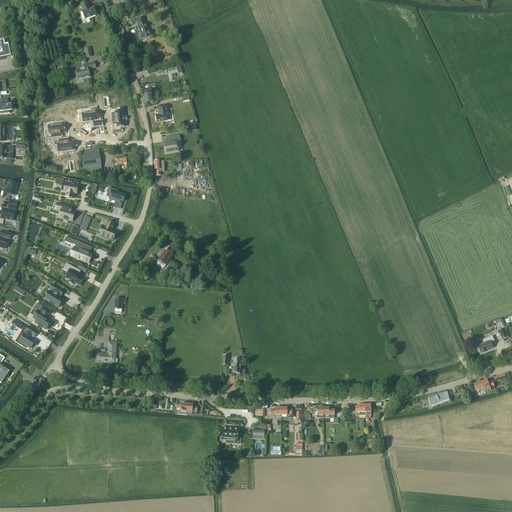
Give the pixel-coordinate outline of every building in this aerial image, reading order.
[(95,14),(94,10),(92,9),(92,8),(90,9),(87,2),(80,4),(82,9),(81,9),(82,12),(80,13),(82,20),(84,19),(85,19),(95,15),(95,14)] [(142,17),(130,21),(132,26),(135,25),(136,27),(135,28),(140,40),(149,37),(148,32),(147,32),(144,25),(143,22),(142,17)] [(0,58),(11,56),(8,44),(5,45),(4,40),(0,41),(0,58)] [(95,68),(94,63),(82,66),(83,69),(75,71),(77,81),(89,78),(87,70),(95,68)] [(180,66),(168,69),(169,73),(177,71),(178,74),(182,73),(180,66)] [(144,104),(152,103),(153,105),(156,104),(157,102),(157,100),(153,100),(152,100),(150,90),(156,89),(155,84),(144,85),(145,90),(142,90),(144,104)] [(12,111),(12,103),(8,104),(7,99),(1,100),(1,104),(0,104),(0,112),(2,112),(3,114),(9,113),(9,111),(12,111)] [(167,115),(166,115),(165,111),(166,110),(166,106),(158,108),(159,116),(155,117),(156,123),(168,121),(167,115)] [(82,114),(83,122),(98,120),(97,112),(82,114)] [(123,112),(115,113),(117,128),(125,127),(123,112)] [(48,127),(49,134),(64,133),(63,125),(48,127)] [(10,127),(0,126),(0,141),(10,141),(10,127)] [(169,143),(163,144),(165,153),(178,151),(176,142),(180,141),(179,135),(166,137),(167,137),(169,143)] [(73,150),(72,142),(57,144),(58,152),(73,150)] [(101,171),(98,150),(81,152),(83,173),(101,171)] [(126,164),(125,157),(116,158),(117,160),(114,160),(114,162),(117,162),(117,166),(126,164)] [(164,172),(164,162),(154,163),(155,170),(157,170),(157,172),(156,172),(156,177),(160,176),(160,172),(164,172)] [(78,181),(64,179),(63,184),(65,185),(65,188),(64,187),(64,188),(65,189),(64,192),(67,193),(66,197),(69,198),(69,199),(70,199),(70,198),(73,199),(74,194),(76,194),(77,191),(78,186),(77,186),(78,181)] [(14,183),(7,182),(6,190),(8,190),(7,193),(7,195),(11,195),(14,196),(16,186),(17,184),(14,183)] [(110,199),(116,201),(119,202),(121,203),(121,201),(124,202),(126,194),(127,194),(124,193),(123,193),(122,193),(121,193),(120,192),(117,191),(117,190),(109,188),(110,188),(108,193),(111,194),(111,195),(110,199)] [(59,204),(57,210),(61,211),(60,215),(59,218),(64,219),(63,220),(67,221),(68,220),(72,221),(74,213),(68,211),(69,207),(59,204)] [(14,212),(14,211),(6,210),(6,212),(4,212),(2,211),(2,212),(1,211),(0,219),(9,220),(12,221),(13,218),(14,214),(14,212)] [(85,217),(81,227),(86,229),(90,219),(85,217)] [(103,227),(99,235),(113,241),(116,233),(112,231),(114,225),(107,222),(105,228),(103,227)] [(92,248),(79,242),(73,257),(78,260),(82,262),(82,261),(88,263),(91,255),(88,253),(89,252),(91,247),(92,248)] [(174,255),(169,252),(172,249),(165,244),(160,250),(164,253),(159,262),(156,265),(163,270),(166,267),(174,255)] [(66,264),(63,270),(69,273),(65,279),(70,281),(69,282),(74,285),(75,284),(79,286),(83,279),(78,277),(79,275),(80,271),(66,264)] [(46,296),(44,299),(50,303),(49,303),(50,303),(51,304),(52,304),(51,304),(52,305),(52,304),(53,305),(58,308),(63,300),(59,298),(60,296),(63,292),(56,287),(52,293),(49,292),(47,295),(46,295),(46,296)] [(115,299),(114,309),(117,309),(117,310),(118,310),(118,309),(122,309),(123,299),(115,299)] [(47,331),(52,323),(48,321),(49,321),(48,320),(49,318),(48,318),(51,314),(43,309),(41,313),(39,312),(37,315),(36,316),(34,319),(37,321),(36,324),(47,331)] [(19,323),(17,326),(19,327),(19,328),(18,328),(25,332),(18,344),(17,343),(17,344),(24,348),(25,347),(29,349),(32,345),(34,342),(33,341),(29,339),(31,336),(33,338),(37,333),(28,327),(27,328),(19,323)] [(501,340),(507,337),(503,329),(498,331),(501,340)] [(483,344),(478,346),(480,353),(481,353),(486,352),(486,351),(492,349),(491,344),(494,343),(492,336),(481,340),(483,344)] [(117,359),(115,359),(116,343),(110,342),(109,353),(108,353),(108,355),(97,354),(96,362),(117,364),(117,359)] [(0,383),(0,384),(4,378),(4,377),(5,376),(6,376),(9,372),(0,365),(0,362),(3,358),(4,359),(4,358),(0,355),(0,383)] [(240,365),(241,360),(233,359),(233,364),(232,373),(240,374),(240,365)] [(494,388),(492,382),(488,383),(487,381),(482,382),(485,393),(491,392),(490,389),(494,388)] [(485,393),(482,382),(473,385),(475,392),(478,391),(479,395),(485,393)] [(428,397),(429,405),(430,407),(448,400),(449,400),(447,393),(428,397)] [(186,414),(187,404),(184,404),(182,403),(182,404),(181,404),(176,404),(176,408),(181,409),(181,412),(180,414),(186,414)] [(190,404),(189,404),(187,404),(186,414),(192,415),(192,412),(197,412),(197,406),(193,406),(193,405),(192,405),(192,404),(190,404)] [(275,410),(271,410),(271,412),(271,416),(275,416),(278,416),(278,419),(281,419),(281,416),(281,408),(275,408),(275,410)] [(281,408),(281,416),(281,419),(287,419),(292,419),(292,410),(287,410),(287,408),(281,408)] [(335,415),(334,410),(329,410),(329,408),(323,408),(323,418),(329,418),(329,416),(335,415)] [(256,409),(256,416),(265,417),(265,409),(262,409),(262,410),(256,409)] [(239,435),(239,429),(223,428),(222,440),(225,440),(225,444),(241,445),(241,436),(239,435)]
